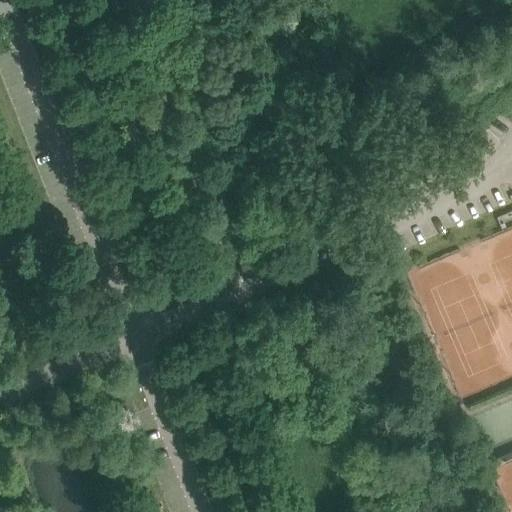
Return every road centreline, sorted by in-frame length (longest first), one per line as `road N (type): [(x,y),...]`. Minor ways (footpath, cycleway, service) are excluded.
road 1 (unclassified): [(136,337),(483,188),(511,148)]
road 2 (unclassified): [(136,337),(3,0)]
road 3 (unclassified): [(205,511),(136,337)]
